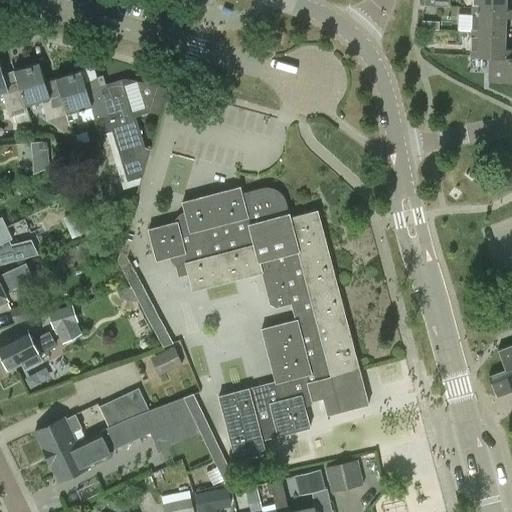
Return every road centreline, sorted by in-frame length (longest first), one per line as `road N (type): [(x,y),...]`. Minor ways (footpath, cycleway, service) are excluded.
road 1 (tertiary): [(489,511),(408,217),(397,145)]
road 2 (residential): [(0,1),(295,80)]
